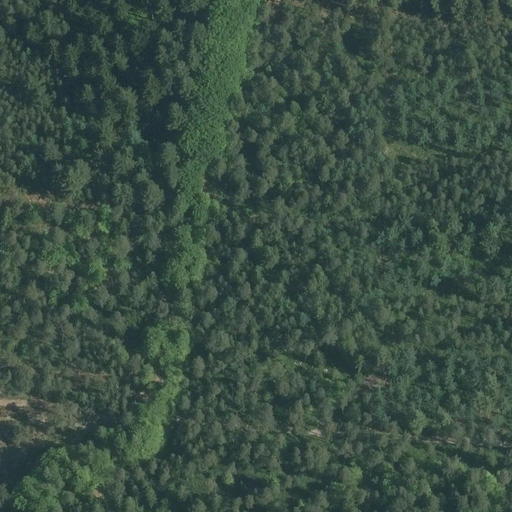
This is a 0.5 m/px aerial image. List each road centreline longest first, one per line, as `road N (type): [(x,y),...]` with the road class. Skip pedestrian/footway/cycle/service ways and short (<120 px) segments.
road 1 (track): [(178,413),(243,0)]
road 2 (track): [(511,441),(178,413)]
road 3 (track): [(511,229),(207,210)]
road 4 (track): [(178,413),(55,475),(31,511)]
